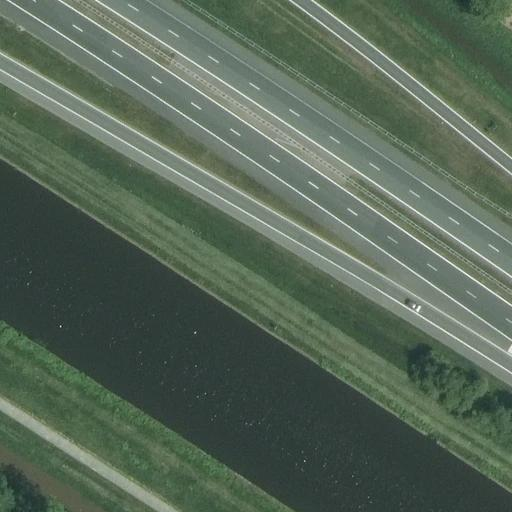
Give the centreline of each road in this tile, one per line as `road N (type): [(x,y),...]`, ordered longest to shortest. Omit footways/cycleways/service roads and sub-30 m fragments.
road 1 (motorway): [(0,64),(511,366)]
road 2 (motorway): [(25,0),(264,151),(511,324)]
road 3 (motorway): [(511,262),(116,0)]
road 4 (motorway): [(511,167),(297,0)]
